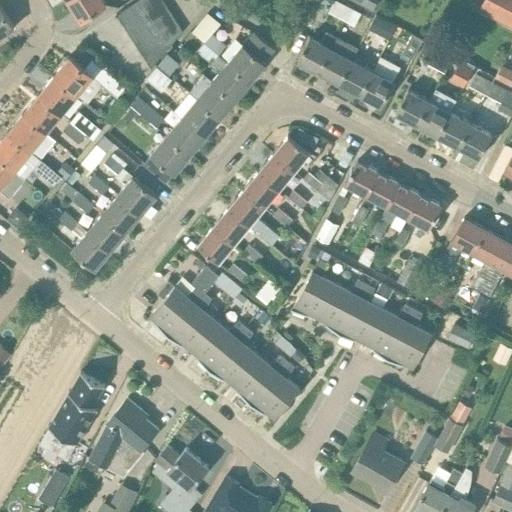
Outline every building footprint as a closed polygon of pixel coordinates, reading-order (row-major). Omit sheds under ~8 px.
[(104,0),(67,0),(81,20),(107,3),(104,0)] [(143,10),(136,0),(135,0),(116,12),(123,23),(143,10)] [(136,0),(143,10),(158,0),(136,0)] [(158,0),(143,10),(150,20),(169,8),(163,0),(158,0)] [(346,20),(352,7),(338,0),(333,0),(328,10),(346,20)] [(511,0),(481,0),(478,8),(511,26),(511,0)] [(0,35),(14,27),(0,5),(0,35)] [(352,7),(346,20),(355,24),(361,12),(352,7)] [(150,20),(157,31),(176,19),(169,8),(150,20)] [(150,20),(143,10),(123,23),(130,34),(150,20)] [(204,41),(219,53),(227,44),(212,32),(221,21),(208,11),(192,30),(205,41),(204,41)] [(157,31),(164,42),(168,47),(183,29),(176,19),(157,31)] [(157,31),(150,20),(130,34),(137,44),(157,31)] [(377,20),(371,33),(387,41),(394,28),(377,20)] [(319,71),(338,35),(337,35),(337,36),(326,30),(320,42),(310,36),(298,60),(319,71)] [(143,55),(164,42),(157,31),(137,44),(143,55)] [(255,31),(245,44),(265,61),(275,48),(255,31)] [(412,31),(402,52),(412,57),(423,37),(412,31)] [(338,35),(319,71),(340,82),(352,58),(358,46),(338,35)] [(219,53),(204,41),(197,50),(211,62),(219,53)] [(164,42),(143,55),(151,67),(168,47),(164,42)] [(267,63),(265,61),(245,44),(244,43),(228,61),(252,81),(267,63)] [(444,75),(456,53),(453,51),(449,58),(434,50),(428,63),(443,71),(441,74),(444,75)] [(159,63),(170,73),(179,62),(168,52),(159,63)] [(456,53),(444,75),(461,84),(473,62),(456,53)] [(54,75),(77,94),(78,94),(88,102),(102,84),(116,95),(126,84),(92,57),(84,67),(69,56),(54,75)] [(361,93),(374,70),(352,58),(340,82),(361,93)] [(213,80),(236,100),(252,81),(228,61),(213,80)] [(511,67),(501,62),(495,75),(511,83),(511,82),(511,67)] [(157,65),(146,77),(161,89),(172,77),(157,65)] [(374,70),(361,93),(382,104),(394,80),(374,70)] [(486,93),(492,81),(476,72),(469,84),(486,93)] [(236,100),(213,80),(205,73),(189,91),(198,98),(221,118),(236,100)] [(77,94),(54,75),(38,94),(62,113),(77,94)] [(511,91),(492,81),(486,93),(501,101),(497,108),(511,115),(511,91)] [(439,134),(451,111),(450,110),(456,98),(446,92),(437,87),(430,100),(418,124),(439,134)] [(418,124),(430,100),(408,89),(396,112),(418,124)] [(23,112),(55,139),(56,139),(46,132),(62,113),(38,94),(23,112)] [(158,126),(165,117),(138,94),(131,103),(158,126)] [(183,116),(206,136),(221,118),(198,98),(183,116)] [(130,121),(137,112),(131,107),(124,116),(130,121)] [(70,120),(93,138),(101,128),(78,110),(70,120)] [(459,145),(471,121),(451,111),(439,134),(459,145)] [(55,139),(23,112),(8,131),(40,158),(55,139)] [(206,136),(183,116),(167,134),(191,154),(206,136)] [(93,138),(70,120),(63,129),(78,142),(86,133),(93,138)] [(471,121),(459,145),(480,156),(492,132),(471,121)] [(0,139),(0,155),(15,169),(23,159),(33,167),(32,168),(54,186),(61,176),(40,158),(8,131),(0,139)] [(96,141),(82,159),(93,168),(107,151),(112,154),(119,145),(104,133),(97,142),(96,141)] [(175,173),(191,154),(167,134),(152,153),(153,154),(146,163),(167,180),(174,172),(175,173)] [(288,136),(273,154),(294,172),(310,153),(288,136)] [(273,154),(258,172),(279,190),(294,172),(273,154)] [(0,188),(10,197),(25,179),(25,178),(15,169),(0,155),(0,188)] [(127,184),(118,194),(142,213),(157,195),(109,155),(104,162),(117,173),(116,174),(127,184)] [(345,183),(367,194),(379,171),(358,160),(345,183)] [(309,169),(302,177),(328,199),(338,183),(328,174),(322,181),(309,169)] [(77,190),(79,187),(73,182),(80,173),(75,170),(66,180),(77,190)] [(367,194),(387,205),(400,182),(379,171),(367,194)] [(258,172),(243,190),(264,208),(279,190),(258,172)] [(95,173),(88,180),(103,192),(109,185),(95,173)] [(397,211),(408,216),(420,193),(400,182),(387,205),(380,217),(381,217),(376,227),(382,230),(388,221),(391,223),(397,211)] [(293,188),(288,195),(302,207),(308,200),(293,188)] [(243,190),(228,208),(250,225),(272,243),(279,234),(258,216),(264,208),(243,190)] [(88,211),(94,204),(94,203),(81,192),(75,199),(88,211)] [(339,192),(331,208),(339,213),(347,197),(339,192)] [(442,204),(420,193),(408,216),(429,228),(442,204)] [(118,194),(103,212),(127,231),(142,213),(118,194)] [(360,203),(352,219),(360,224),(368,208),(360,203)] [(10,220),(19,227),(30,214),(21,206),(10,220)] [(279,206),(273,214),(287,226),(293,218),(279,206)] [(228,208),(213,226),(235,243),(250,225),(228,208)] [(103,212),(89,229),(64,209),(64,210),(111,249),(127,231),(103,212)] [(111,249),(64,210),(58,217),(82,237),(73,249),(96,268),(111,249)] [(474,251),(487,227),(465,215),(437,266),(447,271),(461,244),(474,251)] [(326,217),(316,236),(329,242),(339,223),(326,217)] [(401,225),(393,241),(401,246),(410,230),(401,225)] [(235,243),(213,226),(198,244),(219,262),(235,243)] [(481,289),(508,239),(487,227),(474,251),(486,258),(472,284),(481,289)] [(511,240),(508,239),(481,289),(490,294),(504,267),(511,271),(511,240)] [(248,242),(242,250),(256,262),(263,254),(248,242)] [(321,248),(312,243),(307,253),(315,258),(321,248)] [(409,256),(397,279),(410,286),(422,263),(409,256)] [(318,317),(337,282),(322,274),(328,261),(319,257),(292,308),(291,309),(308,315),(309,313),(318,317)] [(233,261),(227,268),(242,280),(248,272),(233,261)] [(157,323),(168,335),(219,273),(207,263),(192,281),(196,284),(188,294),(169,278),(159,291),(165,296),(150,314),(158,321),(157,323)] [(184,342),(192,349),(217,318),(205,308),(213,296),(206,290),(220,273),(219,273),(168,335),(182,344),(184,342)] [(351,289),(337,282),(318,317),(327,322),(326,325),(340,334),(367,282),(359,277),(351,289)] [(375,286),(367,282),(340,334),(356,340),(357,338),(366,342),(384,307),(370,299),(375,286)] [(479,292),(472,305),(483,310),(490,297),(479,292)] [(373,349),(388,359),(415,306),(406,302),(398,314),(384,307),(366,342),(375,347),(373,349)] [(415,306),(388,359),(403,365),(404,362),(414,367),(433,330),(432,330),(431,331),(418,324),(423,311),(415,306)] [(198,357),(210,369),(247,324),(240,318),(230,328),(217,318),(192,349),(200,355),(198,357)] [(454,320),(447,335),(469,345),(476,331),(454,320)] [(225,376),(233,383),(259,352),(247,342),(254,330),(247,324),(210,369),(210,370),(224,378),(225,376)] [(511,346),(501,341),(493,358),(505,363),(511,349),(511,346)] [(0,365),(11,352),(2,344),(0,346),(0,365)] [(239,391),(251,403),(288,358),(281,352),(271,362),(259,352),(233,383),(241,389),(239,391)] [(288,358),(251,403),(265,412),(267,410),(275,417),(301,385),(300,384),(300,385),(288,376),(296,364),(288,358)] [(106,384),(106,383),(81,369),(81,370),(82,370),(70,390),(69,389),(68,390),(69,391),(50,423),(49,423),(49,424),(78,441),(79,440),(78,440),(97,407),(98,408),(99,407),(93,404),(105,384),(106,384)] [(140,411),(143,408),(128,396),(108,421),(88,457),(124,474),(144,449),(141,447),(158,426),(140,411)] [(473,406),(461,400),(458,405),(457,405),(450,416),(434,443),(448,451),(463,424),(473,406)] [(433,443),(437,435),(425,428),(410,455),(423,462),(434,443),(433,443)] [(388,489),(404,460),(382,448),(387,440),(374,432),(353,469),(388,489)] [(511,443),(497,436),(484,464),(500,471),(511,445),(511,443)] [(172,511),(185,511),(202,491),(193,484),(209,464),(187,446),(182,453),(167,442),(154,458),(159,461),(153,470),(173,486),(160,502),(172,511)] [(441,511),(464,472),(467,465),(463,471),(454,466),(441,487),(430,481),(417,505),(430,511),(441,511)] [(464,472),(441,511),(471,511),(475,506),(463,499),(467,491),(470,484),(471,474),(472,468),(467,465),(464,472)] [(53,504),(70,475),(56,466),(39,496),(53,504)] [(267,511),(273,502),(260,494),(259,496),(239,485),(240,482),(227,474),(204,511),(267,511)] [(103,498),(95,511),(127,511),(139,490),(120,481),(109,502),(103,498)] [(511,487),(501,482),(492,501),(511,509),(511,487)]
